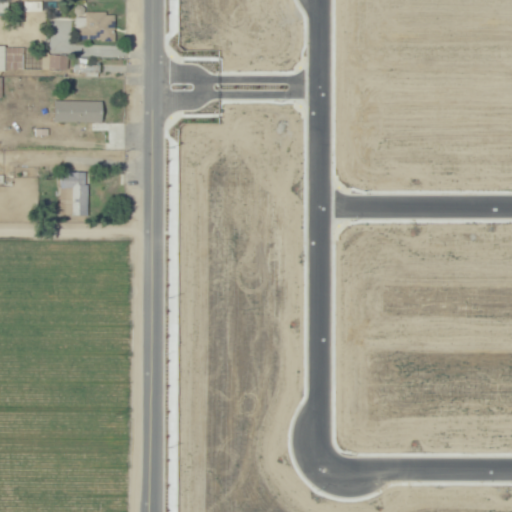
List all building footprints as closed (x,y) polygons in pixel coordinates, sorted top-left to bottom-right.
[(116,15),(116,41),(101,41),(101,38),(87,39),(87,38),(78,38),(77,17),(86,17),(86,13),(107,13),(107,15),(116,15)] [(0,69),(21,70),(21,46),(0,46),(0,69)] [(65,55),(48,54),(47,69),(64,69),(65,55)] [(72,70),(92,70),(92,58),(72,57),(72,70)] [(32,80),(92,79),(91,115),(33,115),(32,80)] [(85,172),(86,214),(61,214),(60,172),(85,172)]
